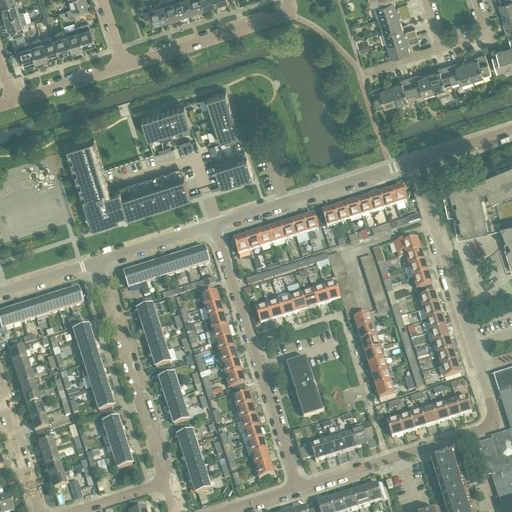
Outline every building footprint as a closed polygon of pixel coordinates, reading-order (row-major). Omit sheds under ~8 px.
[(70,10),(71,10),(85,5),(86,5),(83,0),(67,0),(70,10)] [(164,20),(177,17),(171,0),(167,0),(159,3),(164,20)] [(171,0),(177,17),(189,13),(184,0),(171,0)] [(198,0),(184,0),(189,13),(201,9),(198,0)] [(198,0),(201,9),(213,5),(211,0),(198,0)] [(502,15),(511,12),(511,0),(494,0),(496,6),(499,5),(502,15)] [(0,8),(3,18),(18,13),(14,1),(0,5),(0,8)] [(407,5),(396,8),(394,1),(372,8),(372,10),(376,9),(379,20),(409,11),(407,5)] [(152,25),(164,20),(159,3),(153,4),(154,7),(147,10),(147,9),(141,11),(144,21),(150,19),(152,25)] [(85,5),(71,10),(72,16),(87,11),(85,5)] [(18,13),(3,18),(6,29),(7,29),(21,25),(22,25),(22,24),(26,23),(22,11),(18,13)] [(400,20),(411,17),(409,11),(379,20),(383,31),(380,32),(380,33),(402,27),(400,20)] [(505,36),(511,33),(511,12),(502,15),(506,26),(503,27),(505,36)] [(87,23),(75,27),(81,47),(94,43),(87,23)] [(21,25),(7,29),(9,36),(23,31),(21,25)] [(75,27),(63,31),(65,36),(64,36),(69,51),(81,47),(75,27)] [(415,30),(404,33),(402,27),(380,33),(381,35),(384,34),(387,45),(417,36),(415,30)] [(51,35),(40,39),(41,43),(46,58),(57,55),(53,39),(51,35)] [(64,36),(53,39),(57,55),(69,51),(64,36)] [(407,46),(419,42),(417,36),(387,45),(391,56),(387,57),(388,59),(410,52),(407,46)] [(40,39),(28,42),(30,46),(29,46),(34,62),(46,58),(41,43),(40,39)] [(511,39),(508,41),(510,47),(496,52),(497,58),(493,59),(497,73),(511,68),(511,39)] [(28,41),(16,45),(18,50),(17,50),(22,65),(34,62),(29,46),(30,46),(28,42),(28,41)] [(471,81),(491,75),(485,55),(476,58),(477,61),(466,64),(471,81)] [(453,86),(471,81),(466,64),(456,67),(455,64),(447,67),(453,86)] [(434,92),(453,86),(447,67),(438,69),(439,72),(429,76),(434,92)] [(415,98),(434,92),(429,76),(418,79),(417,76),(409,78),(415,98)] [(396,104),(415,98),(409,78),(401,81),(402,84),(391,87),(396,104)] [(377,110),(396,104),(391,87),(380,91),(379,88),(371,90),(377,110)] [(213,97),(205,99),(205,100),(208,110),(206,110),(206,111),(230,103),(226,92),(218,95),(218,94),(212,95),(213,97)] [(233,113),(230,103),(206,111),(209,121),(233,113)] [(179,107),(173,109),(180,131),(191,127),(188,117),(184,106),(179,107)] [(180,131),(173,109),(163,113),(170,134),(180,131)] [(163,113),(153,116),(160,137),(170,134),(163,113)] [(233,113),(209,121),(212,131),(236,124),(233,113)] [(153,116),(142,119),(144,127),(143,128),(145,133),(146,133),(149,141),(160,137),(153,116)] [(240,135),(236,124),(212,131),(216,142),(240,135)] [(120,191),(111,194),(109,191),(103,171),(93,140),(90,141),(89,140),(67,148),(93,228),(128,217),(122,198),(122,197),(120,191)] [(245,153),(235,156),(242,180),(253,177),(245,153)] [(242,180),(234,156),(224,159),(232,183),(242,180)] [(467,177),(441,183),(444,198),(446,204),(448,216),(453,215),(458,238),(495,230),(499,229),(502,229),(507,239),(511,237),(511,243),(511,244),(505,249),(511,271),(511,158),(490,168),(467,177)] [(232,183),(224,159),(213,163),(221,187),(232,183)] [(175,181),(173,181),(175,185),(179,200),(181,200),(190,197),(190,196),(188,190),(185,182),(185,180),(184,178),(183,178),(175,181)] [(173,181),(163,184),(164,189),(169,204),(179,200),(175,185),(173,181)] [(163,184),(153,188),(154,192),(159,207),(169,204),(164,189),(163,184)] [(403,187),(392,191),(397,206),(408,203),(403,187)] [(153,188),(142,191),(144,195),(148,210),(159,207),(154,192),(153,188)] [(142,191),(132,194),(138,213),(148,210),(144,195),(142,191)] [(392,191),(380,194),(385,210),(397,206),(392,191)] [(122,197),(122,198),(128,217),(138,213),(132,194),(122,197)] [(380,194),(369,198),(373,213),(385,210),(380,194)] [(369,198),(357,202),(362,217),(373,213),(369,198)] [(357,202),(345,205),(350,221),(362,217),(357,202)] [(345,205),(334,209),(339,224),(350,221),(345,205)] [(334,209),(322,212),(324,218),(327,228),(339,224),(334,209)] [(315,215),(303,218),(308,234),(320,230),(317,222),(315,215)] [(420,221),(418,216),(410,218),(407,219),(407,220),(409,224),(409,225),(420,221)] [(303,218),(292,222),(297,237),(299,245),(309,242),(307,234),(308,234),(303,218)] [(401,221),(395,223),(397,229),(403,227),(401,221)] [(292,222),(280,226),(285,241),(297,237),(292,222)] [(280,226),(269,229),(274,245),(285,241),(280,226)] [(269,229),(257,233),(262,248),(274,245),(269,229)] [(378,229),(372,231),(374,237),(380,235),(378,229)] [(257,233),(246,237),(251,252),(262,248),(257,233)] [(355,236),(349,238),(351,244),(357,242),(355,236)] [(246,237),(234,241),(239,256),(251,252),(246,237)] [(408,239),(394,244),(397,254),(401,253),(402,258),(407,257),(422,252),(418,240),(410,243),(408,239)] [(344,240),(337,242),(339,248),(346,246),(344,240)] [(206,250),(194,254),(198,267),(210,263),(206,250)] [(422,252),(407,257),(410,268),(426,263),(422,252)] [(194,254),(183,257),(187,271),(198,267),(194,254)] [(340,255),(328,258),(329,261),(330,264),(342,260),(340,255)] [(373,256),(361,260),(363,266),(374,262),(373,256)] [(183,257),(171,261),(175,274),(187,271),(183,257)] [(342,260),(330,264),(331,266),(332,269),(343,265),(342,260)] [(171,261),(160,265),(164,278),(175,274),(171,261)] [(262,270),(259,261),(253,262),(256,271),(262,270)] [(318,264),(317,265),(318,267),(319,270),(323,268),(331,266),(330,264),(329,261),(324,262),(318,264)] [(374,262),(363,266),(365,272),(376,268),(374,262)] [(426,263),(410,268),(414,280),(429,275),(426,263)] [(378,266),(380,272),(382,278),(388,276),(386,269),(384,264),(378,266)] [(160,265),(148,268),(152,282),(164,278),(160,265)] [(343,265),(332,269),(334,275),(345,271),(343,265)] [(148,268),(137,272),(141,285),(142,290),(144,297),(150,295),(147,283),(152,282),(148,268)] [(376,268),(365,272),(367,277),(378,274),(376,268)] [(345,271),(334,275),(336,280),(336,281),(347,277),(345,271)] [(137,272),(125,276),(129,289),(141,285),(137,272)] [(378,274),(367,277),(368,283),(380,279),(378,274)] [(388,276),(382,278),(383,282),(385,289),(392,287),(390,280),(389,280),(388,275),(388,276)] [(429,275),(414,280),(418,292),(433,287),(429,275)] [(258,276),(252,278),(254,284),(260,282),(258,276)] [(347,277),(336,281),(337,285),(337,286),(349,283),(347,277)] [(252,278),(246,280),(248,286),(254,284),(252,278)] [(380,279),(368,283),(370,288),(382,285),(380,279)] [(336,280),(323,284),(324,288),(325,288),(330,303),(342,300),(341,298),(339,292),(337,286),(337,285),(336,281),(336,280)] [(349,283),(337,286),(339,292),(351,289),(349,283)] [(382,285),(370,288),(372,294),(384,291),(382,285)] [(324,288),(313,292),(318,307),(330,303),(325,288),(324,288)] [(351,289),(339,292),(341,298),(353,294),(351,289)] [(77,291),(66,294),(70,308),(81,304),(80,298),(83,297),(81,290),(77,291)] [(301,291),(289,294),(291,299),(295,314),(307,311),(302,296),(301,291)] [(384,291),(372,294),(374,300),(385,297),(384,291)] [(313,292),(302,296),(307,311),(318,307),(313,292)] [(410,298),(409,292),(394,297),(396,302),(410,298)] [(205,310),(220,305),(216,293),(202,298),(205,310)] [(66,294),(54,298),(58,311),(70,308),(66,294)] [(353,294),(341,298),(342,300),(343,304),(355,300),(353,294)] [(435,294),(420,299),(424,310),(439,305),(435,294)] [(385,297),(374,300),(376,306),(387,303),(385,297)] [(54,298),(43,301),(47,315),(58,311),(54,298)] [(291,299),(280,303),(284,318),(295,314),(291,299)] [(355,300),(343,304),(345,309),(356,306),(355,300)] [(43,301),(31,305),(35,319),(47,315),(43,301)] [(280,303),(268,306),(273,322),(284,318),(280,303)] [(387,303),(376,306),(378,312),(389,308),(387,303)] [(31,305),(19,309),(24,322),(35,319),(31,305)] [(156,318),(154,312),(159,311),(157,305),(138,311),(142,323),(156,318)] [(209,321),(224,317),(220,305),(205,310),(209,321)] [(439,305),(424,310),(427,322),(443,317),(439,305)] [(268,306),(256,310),(261,325),(273,322),(268,306)] [(356,306),(345,309),(347,315),(358,312),(356,306)] [(19,309),(8,312),(12,326),(20,323),(24,322),(19,309)] [(8,312),(0,314),(0,327),(1,329),(12,326),(8,312)] [(358,312),(347,315),(349,321),(354,319),(360,317),(358,312)] [(360,317),(354,319),(358,331),(373,326),(370,314),(360,317)] [(79,317),(73,319),(74,323),(74,322),(76,328),(82,326),(79,317)] [(209,321),(204,323),(207,334),(213,333),(227,328),(224,317),(209,321)] [(443,317),(427,322),(431,333),(446,328),(443,317)] [(146,334),(159,330),(156,318),(142,323),(146,334)] [(401,318),(395,320),(399,331),(405,329),(401,318)] [(373,326),(358,331),(362,343),(377,338),(377,337),(375,331),(373,326)] [(76,343),(90,339),(86,327),(73,331),(76,343)] [(216,344),(231,340),(227,328),(213,333),(216,344)] [(446,328),(431,333),(435,345),(450,340),(446,328)] [(149,346),(163,341),(159,330),(146,334),(149,346)] [(377,338),(362,343),(365,354),(381,349),(379,343),(377,338)] [(80,355),(94,350),(90,339),(76,343),(80,355)] [(220,355),(234,351),(231,340),(216,344),(220,355)] [(450,340),(435,345),(439,356),(454,351),(450,340)] [(153,357),(167,353),(163,341),(149,346),(153,357)] [(12,364),(25,360),(23,353),(30,351),(28,346),(9,352),(12,364)] [(381,349),(365,354),(369,366),(384,361),(381,349)] [(84,366),(97,362),(94,350),(80,355),(84,366)] [(224,367),(238,362),(234,351),(220,355),(224,367)] [(454,351),(439,356),(442,368),(457,363),(454,351)] [(157,369),(158,368),(170,365),(167,353),(153,357),(157,369)] [(324,414),(308,365),(306,359),(287,365),(304,420),(324,414)] [(16,375),(29,371),(25,360),(12,364),(16,375)] [(384,361),(369,366),(373,377),(388,372),(384,361)] [(87,378),(101,373),(97,362),(84,366),(86,373),(81,374),(83,379),(88,378),(87,378)] [(227,378),(242,374),(238,362),(224,367),(227,378)] [(457,363),(442,368),(446,379),(461,374),(457,363)] [(160,374),(171,371),(170,365),(158,368),(160,374)] [(511,369),(491,376),(491,377),(494,376),(499,393),(511,432),(511,369)] [(33,383),(31,377),(35,376),(34,370),(29,371),(16,375),(20,387),(33,383)] [(173,376),(171,371),(160,374),(162,380),(173,376)] [(207,376),(211,375),(210,371),(200,374),(204,387),(210,385),(208,378),(207,376)] [(388,372),(373,377),(376,389),(392,384),(388,372)] [(65,373),(60,374),(64,385),(69,384),(65,373)] [(91,389),(105,385),(101,373),(87,378),(88,378),(91,389)] [(231,390),(246,386),(242,374),(227,378),(231,390)] [(178,387),(176,382),(174,376),(173,376),(162,380),(161,380),(164,392),(178,387)] [(392,384),(376,389),(380,400),(387,398),(395,396),(393,389),(399,387),(397,382),(392,384)] [(33,383),(20,387),(23,398),(36,394),(33,383)] [(95,401),(108,396),(105,385),(91,389),(93,396),(90,397),(91,402),(95,401)] [(204,387),(208,400),(214,398),(210,385),(204,387)] [(182,399),(179,391),(178,387),(164,392),(168,403),(182,399)] [(40,406),(38,400),(45,398),(43,392),(41,392),(41,393),(36,394),(23,398),(27,410),(40,406)] [(238,411),(252,407),(249,395),(234,400),(238,411)] [(416,395),(410,397),(412,403),(418,401),(416,395)] [(99,412),(111,408),(112,408),(108,396),(95,401),(98,412),(99,412)] [(468,398),(456,402),(461,417),(473,413),(468,398)] [(172,415),(185,410),(182,399),(168,403),(172,415)] [(456,402),(445,405),(450,421),(461,417),(456,402)] [(445,405),(433,409),(438,424),(450,421),(445,405)] [(31,421),(44,417),(40,406),(27,410),(31,421)] [(241,423),(256,418),(252,407),(238,411),(241,423)] [(101,418),(112,414),(111,408),(99,412),(101,418)] [(433,409),(422,413),(427,428),(438,424),(433,409)] [(188,422),(189,422),(185,410),(172,415),(175,426),(176,426),(188,422)] [(422,413),(410,416),(415,432),(427,428),(422,413)] [(103,424),(114,420),(112,414),(101,418),(103,424)] [(410,416),(399,420),(403,435),(415,432),(410,416)] [(47,429),(44,417),(31,421),(34,433),(36,432),(47,429)] [(245,434),(260,430),(256,418),(241,423),(245,434)] [(106,436),(119,431),(116,420),(114,420),(103,424),(102,424),(106,436)] [(399,420),(387,424),(392,439),(403,435),(399,420)] [(190,427),(188,422),(176,426),(178,431),(190,427)] [(351,429),(357,449),(368,446),(366,441),(374,438),(369,424),(361,426),(351,429)] [(191,433),(191,432),(190,427),(178,431),(180,436),(191,433)] [(49,435),(47,429),(36,432),(38,438),(49,435)] [(347,452),(357,449),(351,429),(341,433),(347,452)] [(249,446),(263,441),(260,430),(245,434),(249,446)] [(109,447),(123,443),(119,431),(106,436),(109,447)] [(196,444),(194,437),(199,435),(197,431),(191,432),(191,433),(180,436),(180,437),(179,437),(182,449),(196,444)] [(336,456),(347,452),(341,433),(330,436),(332,439),(331,440),(336,456)] [(511,434),(493,441),(500,462),(491,465),(492,470),(490,474),(491,475),(511,468),(511,434)] [(51,441),(49,435),(38,438),(40,444),(51,441)] [(326,459),(336,456),(331,440),(321,443),(326,459)] [(42,456),(55,452),(51,441),(40,444),(38,445),(42,456)] [(252,457),(267,453),(263,441),(249,446),(252,457)] [(478,469),(491,465),(500,462),(493,441),(471,448),(478,469)] [(113,459),(127,455),(123,443),(109,447),(113,459)] [(315,462),(326,459),(321,443),(308,447),(312,458),(314,457),(315,462)] [(200,456),(199,456),(196,444),(182,449),(186,460),(200,456)] [(308,447),(299,450),(303,461),(312,458),(308,447)] [(46,468),(59,464),(55,452),(42,456),(46,468)] [(256,469),(271,464),(267,453),(252,457),(256,469)] [(434,471),(458,463),(455,454),(431,462),(434,471)] [(127,455),(113,459),(117,470),(130,466),(127,455)] [(200,456),(186,460),(190,472),(203,467),(201,460),(200,456)] [(437,480),(461,472),(458,463),(434,471),(437,480)] [(49,479),(62,475),(59,464),(46,468),(49,479)] [(260,481),(274,476),(271,464),(256,469),(260,481)] [(87,467),(82,469),(88,488),(93,487),(87,467)] [(193,483),(207,479),(203,467),(190,472),(193,483)] [(511,468),(491,475),(501,508),(511,504),(511,468)] [(439,488),(464,481),(461,472),(437,480),(439,488)] [(238,474),(233,476),(234,482),(236,488),(242,486),(238,474)] [(62,475),(49,479),(53,491),(66,487),(62,475)] [(207,479),(193,483),(197,495),(211,490),(207,479)] [(442,497),(466,490),(464,481),(439,488),(442,497)] [(366,489),(371,506),(383,502),(378,485),(366,489)] [(359,510),(371,506),(366,489),(354,493),(359,510)] [(445,506),(469,498),(466,490),(442,497),(445,506)] [(73,495),(72,495),(74,502),(83,499),(81,493),(80,493),(73,495)] [(346,511),(351,511),(359,510),(354,493),(342,497),(346,511)] [(0,511),(13,511),(8,497),(0,499),(0,511)] [(333,511),(346,511),(342,497),(329,500),(333,511)] [(446,511),(456,511),(472,507),(469,498),(445,506),(446,511)] [(313,511),(333,511),(329,500),(317,504),(319,509),(313,511)]
